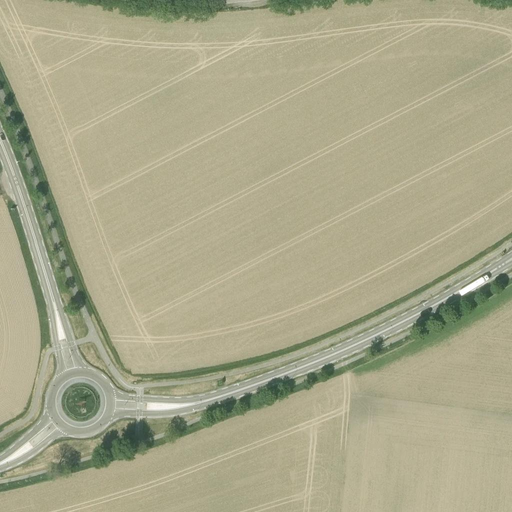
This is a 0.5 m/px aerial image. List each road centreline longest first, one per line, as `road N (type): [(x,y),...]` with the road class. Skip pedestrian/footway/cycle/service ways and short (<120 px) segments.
road 1 (tertiary): [(110,404),(192,405),(226,395),(400,323),(511,259)]
road 2 (tertiary): [(66,345),(0,140)]
